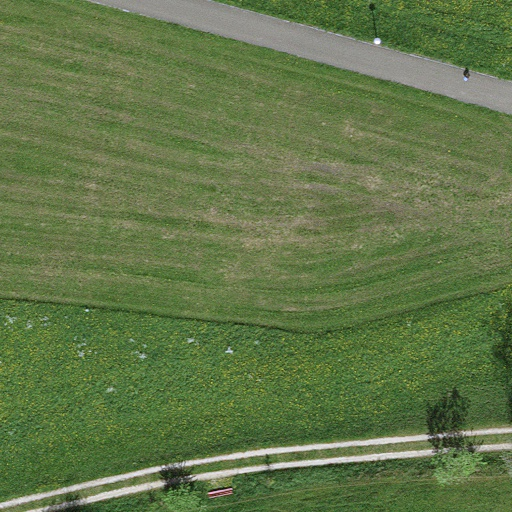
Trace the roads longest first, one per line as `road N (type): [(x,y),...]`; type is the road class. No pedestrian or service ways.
road 1 (track): [(0,511),(213,465),(511,439)]
road 2 (residential): [(511,100),(142,0)]
